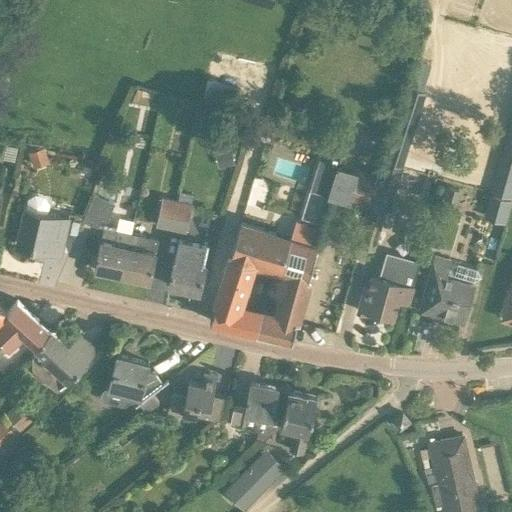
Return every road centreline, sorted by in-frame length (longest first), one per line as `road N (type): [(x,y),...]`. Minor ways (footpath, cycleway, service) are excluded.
road 1 (tertiary): [(414,368),(251,344),(0,285)]
road 2 (unclassified): [(414,368),(406,390),(254,511)]
